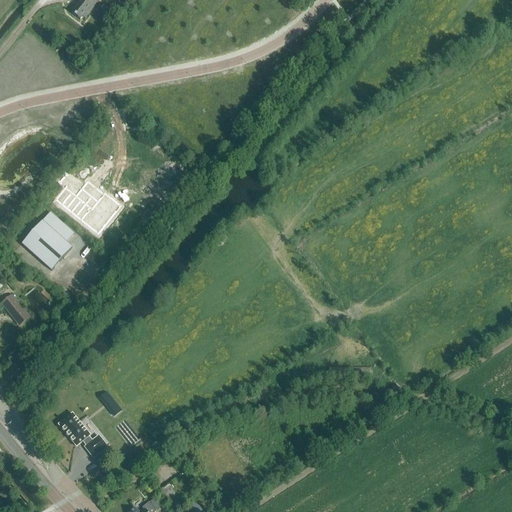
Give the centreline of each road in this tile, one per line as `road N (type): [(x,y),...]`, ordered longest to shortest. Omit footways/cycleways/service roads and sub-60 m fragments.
road 1 (unclassified): [(326,0),(291,34),(237,61),(0,112)]
road 2 (track): [(244,511),(511,341)]
road 3 (residential): [(263,285),(402,198)]
road 4 (residential): [(486,338),(402,198)]
road 5 (residential): [(402,198),(511,129)]
